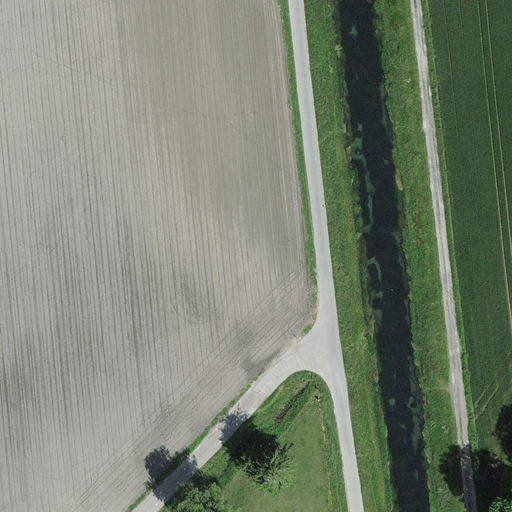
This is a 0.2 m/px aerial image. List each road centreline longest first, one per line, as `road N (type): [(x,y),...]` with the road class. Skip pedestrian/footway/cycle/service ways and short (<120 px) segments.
road 1 (unclassified): [(296,0),(356,511)]
road 2 (track): [(473,511),(415,0)]
road 3 (track): [(141,511),(302,353),(331,345)]
